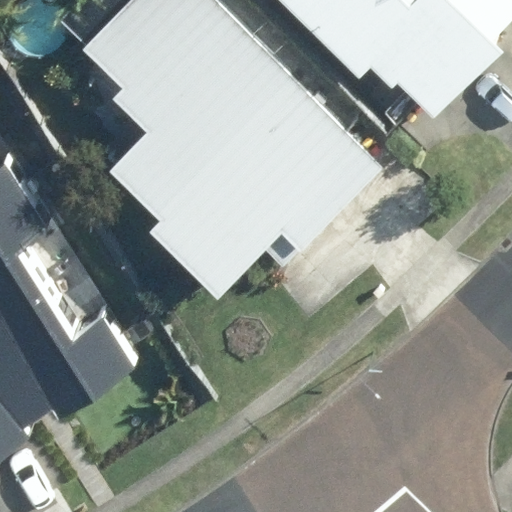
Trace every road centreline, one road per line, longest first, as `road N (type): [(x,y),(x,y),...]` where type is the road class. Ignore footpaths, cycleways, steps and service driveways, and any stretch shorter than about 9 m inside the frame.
road 1 (residential): [(511,308),(365,429)]
road 2 (residential): [(365,429),(244,511)]
